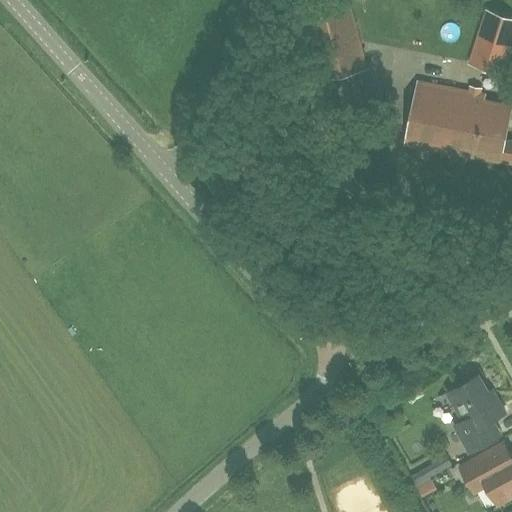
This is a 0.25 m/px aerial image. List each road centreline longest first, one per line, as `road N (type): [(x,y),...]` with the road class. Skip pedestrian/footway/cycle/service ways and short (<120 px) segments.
road 1 (tertiary): [(338,342),(279,302),(12,0)]
road 2 (unclassified): [(180,511),(313,393),(338,342)]
road 3 (tertiary): [(511,291),(406,333),(338,342)]
